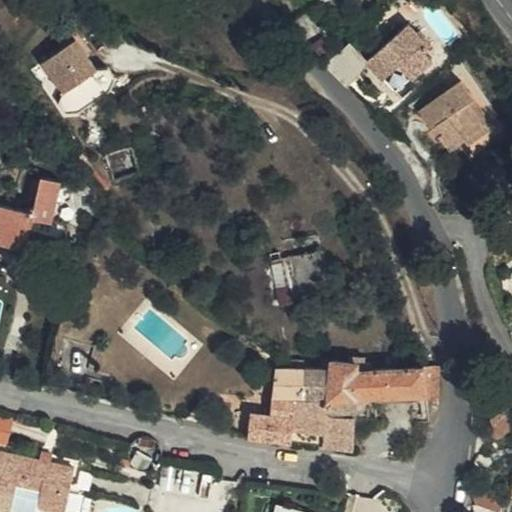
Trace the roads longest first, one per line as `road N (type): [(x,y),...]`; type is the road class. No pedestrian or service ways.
road 1 (residential): [(447,491),(459,383),(433,235),(396,159),(266,0)]
road 2 (residential): [(0,389),(447,491)]
